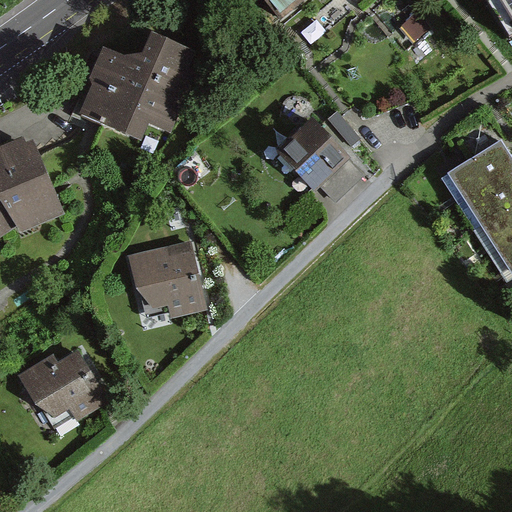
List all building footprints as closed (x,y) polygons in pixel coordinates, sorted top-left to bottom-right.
[(266,0),(283,19),(304,0),(266,0)] [(511,0),(487,0),(509,35),(511,33),(511,0)] [(416,13),(401,32),(417,45),(432,26),(416,13)] [(136,71),(101,56),(75,117),(139,143),(147,123),(171,133),(195,77),(185,73),(194,53),(151,35),(136,71)] [(351,161),(313,121),(277,156),(316,195),(351,161)] [(0,234),(13,227),(20,237),(63,216),(30,143),(0,155),(0,234)] [(511,172),(511,157),(503,143),(444,179),(460,205),(511,172)] [(511,208),(511,172),(460,205),(477,231),(511,208)] [(511,244),(511,208),(477,231),(493,257),(511,244)] [(190,242),(126,255),(140,324),(204,312),(190,242)] [(511,281),(511,244),(493,257),(509,283),(511,281)] [(107,403),(76,354),(58,365),(53,358),(18,379),(50,429),(75,414),(79,420),(107,403)]
